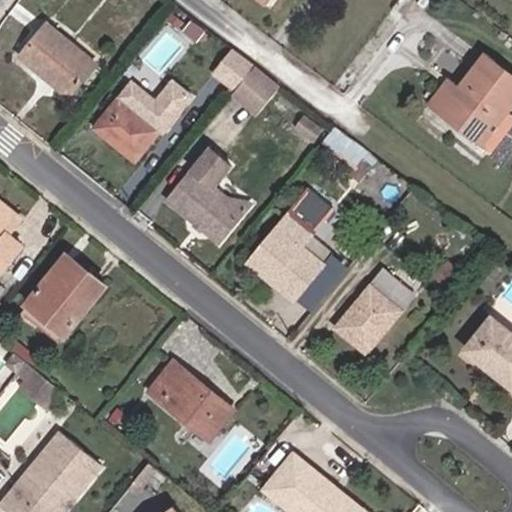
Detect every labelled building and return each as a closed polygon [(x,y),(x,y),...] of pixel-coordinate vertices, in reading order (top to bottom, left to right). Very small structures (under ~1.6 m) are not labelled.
[(87,71),(37,31),(12,63),(61,103),(87,71)] [(474,60),(447,93),(431,113),(465,140),(485,118),(489,121),(511,94),(511,90),(506,85),(474,60)] [(246,118),(270,87),(246,69),(222,99),(246,118)] [(420,104),(431,113),(447,93),(436,84),(420,104)] [(164,87),(143,118),(137,125),(112,106),(88,135),(129,168),(151,139),(156,139),(184,104),(164,87)] [(137,125),(143,118),(118,98),(112,106),(137,125)] [(205,153),(164,204),(213,244),(237,213),(210,191),(226,171),(205,153)] [(327,216),(303,195),(251,262),(274,280),(269,287),(291,305),(320,269),(299,252),(327,216)] [(0,274),(23,247),(8,233),(20,217),(0,199),(0,274)] [(65,257),(31,300),(72,329),(111,282),(94,266),(86,274),(65,257)] [(336,332),(365,355),(408,298),(380,275),(336,332)] [(462,356),(482,373),(489,372),(511,391),(511,344),(486,325),(462,356)] [(53,405),(65,386),(28,363),(16,383),(53,405)] [(211,404),(163,365),(140,393),(198,441),(217,418),(206,409),(211,404)] [(511,391),(489,372),(482,373),(484,382),(508,401),(511,394),(511,391)] [(9,508),(15,511),(66,511),(102,466),(63,436),(9,508)] [(287,451),(281,461),(293,469),(296,466),(329,492),(332,487),(287,451)] [(281,461),(259,488),(288,511),(358,511),(352,507),(353,506),(353,505),(332,487),(329,492),(296,466),(293,469),(281,461)]
